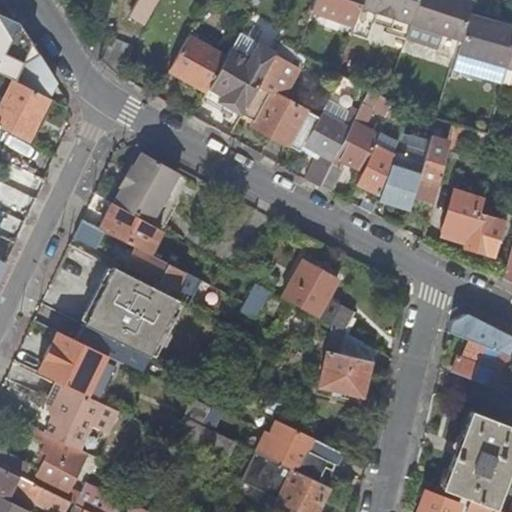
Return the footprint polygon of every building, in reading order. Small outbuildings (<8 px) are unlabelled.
[(158,0),(141,0),(132,16),(145,24),(158,0)] [(314,0),(311,11),(354,25),(361,3),(353,0),(314,0)] [(360,9),(411,25),(418,0),(362,0),(362,3),(360,9)] [(418,0),(411,25),(460,41),(470,10),(472,2),(466,0),(418,0)] [(356,21),(407,37),(411,25),(360,9),(356,21)] [(456,53),(506,66),(511,44),(511,27),(499,24),(488,21),(489,16),(470,10),(460,41),(456,53)] [(354,25),(311,11),(309,18),(351,33),(354,25)] [(500,19),(489,16),(488,21),(499,24),(500,19)] [(460,41),(411,25),(407,37),(406,40),(456,55),(456,53),(460,41)] [(223,93),(219,100),(218,102),(242,115),(277,54),(240,33),(226,57),(209,85),(223,93)] [(169,70),(206,91),(209,85),(226,57),(187,36),(169,70)] [(111,39),(103,58),(104,58),(106,64),(110,70),(112,72),(117,76),(133,48),(111,39)] [(460,69),(502,80),(506,66),(456,53),(456,55),(455,57),(462,59),(460,69)] [(45,96),(49,96),(55,83),(37,54),(17,65),(11,79),(32,89),(45,96)] [(301,68),(277,54),(242,115),(253,121),(251,125),(300,151),(304,143),(319,116),(284,97),(301,68)] [(501,83),(511,86),(511,68),(506,66),(502,80),(501,83)] [(349,102),(358,84),(342,75),(332,93),(349,102)] [(11,79),(0,99),(0,128),(22,140),(45,96),(32,89),(11,79)] [(205,92),(219,100),(223,93),(209,85),(206,91),(205,92)] [(331,163),(344,170),(347,164),(362,172),(366,165),(374,144),(377,137),(364,131),(374,112),(385,117),(391,101),(391,100),(388,98),(370,89),(370,90),(356,115),(331,163)] [(384,120),(403,127),(409,109),(391,101),(385,117),(384,120)] [(346,117),(325,106),(320,114),(343,126),(346,117)] [(343,126),(320,114),(319,116),(304,143),(319,151),(305,178),(319,186),(331,163),(356,115),(349,111),(346,117),(343,126)] [(411,199),(431,206),(432,201),(445,150),(452,125),(444,122),(442,128),(445,129),(442,139),(430,135),(428,142),(412,196),(411,199)] [(465,141),(495,148),(498,138),(486,134),(452,125),(445,150),(462,155),(465,141)] [(377,200),(408,209),(411,199),(412,196),(428,142),(410,136),(409,137),(401,134),(394,154),(387,176),(382,187),(377,200)] [(394,154),(374,144),(366,165),(362,172),(357,182),(377,194),(387,176),(394,154)] [(121,188),(113,203),(151,224),(180,172),(142,151),(135,165),(132,163),(119,187),(121,188)] [(332,192),(344,170),(331,163),(319,186),(332,192)] [(465,247),(492,255),(503,220),(478,213),(482,199),(455,191),(444,230),(468,237),(465,247)] [(102,198),(94,194),(92,198),(100,202),(102,198)] [(151,254),(162,231),(151,224),(113,203),(99,228),(104,231),(135,247),(151,254)] [(96,247),(104,231),(99,228),(81,220),(74,236),(96,247)] [(318,240),(305,233),(304,234),(286,224),(280,233),(310,250),(318,240)] [(441,239),(465,247),(468,237),(444,230),(441,239)] [(176,290),(185,271),(151,254),(135,247),(126,266),(176,290)] [(304,261),(284,298),(293,304),(316,316),(337,279),(304,261)] [(122,271),(93,329),(149,357),(177,299),(122,271)] [(256,318),(270,290),(255,282),(246,301),(241,310),(256,318)] [(507,353),(511,339),(511,337),(465,314),(451,320),(449,331),(500,351),(507,353)] [(142,371),(149,357),(93,329),(81,324),(85,326),(78,339),(74,337),(74,338),(142,371)] [(362,396),(374,348),(333,326),(318,386),(362,396)] [(457,357),(452,372),(488,386),(488,384),(503,390),(511,365),(511,356),(500,353),(500,351),(449,331),(447,339),(455,342),(454,344),(466,348),(462,359),(457,357)] [(56,382),(87,396),(106,356),(58,334),(39,374),(56,382)] [(105,430),(94,417),(101,402),(87,396),(56,382),(47,400),(53,416),(45,433),(87,453),(92,456),(105,430)] [(206,386),(200,399),(212,405),(218,392),(206,386)] [(230,398),(218,392),(212,405),(207,413),(201,425),(212,430),(213,431),(230,398)] [(271,400),(266,412),(280,419),(286,406),(271,400)] [(111,433),(121,412),(101,402),(94,417),(105,430),(111,433)] [(511,426),(470,411),(441,488),(461,496),(496,510),(511,469),(511,426)] [(224,462),(235,441),(213,431),(212,430),(201,425),(184,417),(174,438),(224,462)] [(254,450),(255,450),(257,451),(293,468),(292,469),(318,482),(325,467),(331,470),(340,451),(315,439),(275,420),(269,432),(264,429),(254,450)] [(45,433),(35,428),(31,436),(43,441),(39,450),(46,453),(31,482),(73,503),(79,491),(70,486),(87,453),(45,433)] [(26,461),(0,447),(0,466),(19,476),(26,461)] [(242,481),(278,499),(292,469),(293,468),(257,451),(242,481)] [(19,476),(0,466),(0,495),(7,499),(10,493),(49,511),(63,511),(66,508),(71,511),(75,504),(73,503),(31,482),(19,476)] [(298,511),(316,511),(328,486),(318,482),(292,469),(278,499),(276,501),(298,511)] [(90,511),(147,511),(148,511),(131,503),(85,480),(79,491),(73,503),(75,504),(90,511)] [(503,511),(496,510),(461,496),(459,502),(425,489),(417,511),(503,511)] [(0,511),(31,511),(32,511),(7,499),(0,495),(0,511)]
